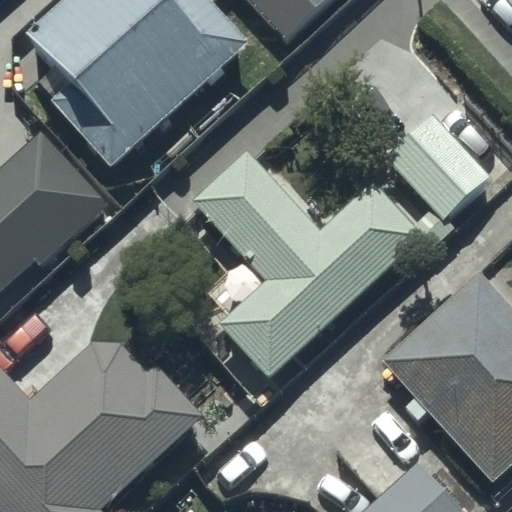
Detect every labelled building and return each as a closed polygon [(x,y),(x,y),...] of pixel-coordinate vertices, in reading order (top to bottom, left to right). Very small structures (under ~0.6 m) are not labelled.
[(142,0),(99,0),(29,64),(84,139),(70,151),(111,196),(250,71),(185,0),(179,0),(159,19),(142,0)] [(438,126),(387,174),(448,238),(499,191),(438,126)] [(249,171),(195,221),(268,299),(220,344),(273,400),(428,257),(377,202),(325,251),(249,171)] [(511,332),(479,297),(385,383),(495,504),(511,488),(511,332)] [(0,383),(0,511),(120,511),(205,434),(156,381),(146,390),(108,348),(32,418),(0,383)] [(452,511),(418,478),(382,511),(452,511)]
